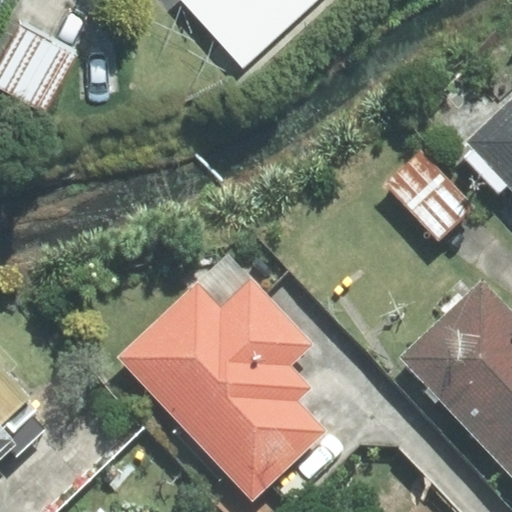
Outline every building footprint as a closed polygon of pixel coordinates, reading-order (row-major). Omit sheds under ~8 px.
[(183,0),(243,65),(314,0),(183,0)] [(22,25),(0,60),(0,87),(43,112),(75,53),(22,25)] [(511,97),(466,140),(474,148),(464,157),(499,193),(508,184),(511,187),(511,97)] [(422,151),(387,183),(439,239),(474,207),(422,151)] [(313,344),(228,255),(119,357),(253,499),(326,431),(297,401),(312,387),(290,365),(313,344)] [(511,310),(485,282),(403,357),(505,466),(511,459),(511,310)] [(0,462),(10,453),(16,460),(48,431),(35,418),(41,412),(0,367),(0,462)]
